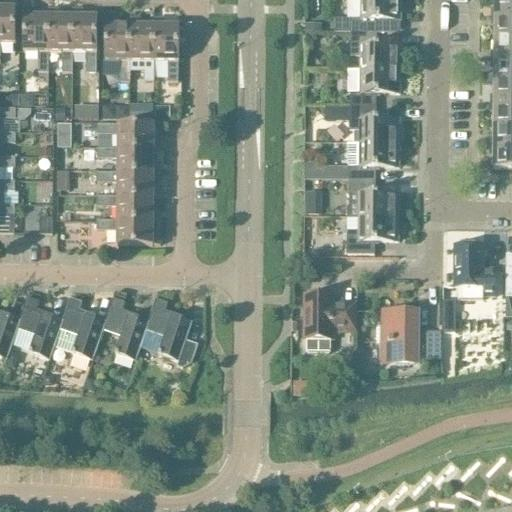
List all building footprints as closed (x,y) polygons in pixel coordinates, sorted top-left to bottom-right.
[(348,0),(348,18),(335,18),(335,35),(350,35),(376,35),(376,22),(400,22),(399,0),(348,0)] [(511,19),(511,0),(494,0),(494,19),(511,19)] [(0,46),(15,47),(15,11),(14,11),(14,3),(9,3),(9,5),(4,5),(4,11),(0,10),(0,46)] [(72,55),(72,19),(59,19),(59,14),(53,14),(53,11),(48,11),(48,19),(48,55),(62,55),(62,76),(72,76),(72,55)] [(78,11),(72,11),(72,19),(72,55),(85,55),(85,76),(96,76),(96,56),(97,56),(97,20),(83,20),(83,14),(78,14),(78,11)] [(48,19),(35,19),(35,14),(29,14),(29,12),(24,12),(24,19),(23,19),(23,55),(38,55),(38,76),(48,76),(48,55),(48,19)] [(511,41),(511,19),(494,19),(494,41),(511,41)] [(130,29),(129,29),(116,29),(116,23),(111,23),(111,21),(106,21),(106,29),(105,29),(105,65),(119,65),(119,85),(130,85),(130,65),(130,29)] [(154,29),(153,29),(140,29),(140,23),(135,23),(135,21),(130,21),(129,29),(130,29),(130,65),(143,65),(143,85),(154,85),(154,65),(154,29)] [(179,66),(179,29),(164,29),(164,23),(159,23),(159,21),(153,21),(153,29),(154,29),(154,65),(168,65),(168,85),(178,85),(178,66),(179,66)] [(321,23),(304,23),(304,32),(321,32),(321,23)] [(399,72),(399,48),(376,48),(376,35),(350,35),(350,58),(360,59),(360,72),(399,72)] [(511,62),(511,41),(494,41),(494,63),(511,62)] [(511,84),(511,62),(494,63),(494,84),(511,84)] [(399,96),(399,72),(360,72),(347,72),(346,95),(349,95),(349,109),(375,109),(375,103),(396,104),(398,101),(398,96),(399,96)] [(511,105),(511,84),(494,84),(493,106),(511,105)] [(511,127),(511,105),(493,106),(493,127),(511,127)] [(97,106),(86,106),(86,120),(97,120),(97,106)] [(168,106),(154,106),(154,118),(168,118),(168,106)] [(64,108),(55,108),(55,122),(64,121),(64,108)] [(398,146),(399,122),(375,122),(375,109),(349,109),(349,132),(359,133),(359,146),(398,146)] [(0,121),(15,122),(23,122),(29,117),(29,112),(15,112),(0,111),(0,121)] [(153,141),(153,126),(117,126),(117,127),(97,127),(97,137),(117,137),(117,151),(153,151),(153,152),(161,152),(161,147),(159,147),(159,141),(153,141)] [(511,149),(511,127),(493,127),(493,149),(511,149)] [(66,134),(58,134),(58,147),(66,147),(66,134)] [(0,145),(15,146),(15,135),(0,135),(0,145)] [(344,168),(335,168),(335,183),(349,183),(374,183),(375,170),(398,170),(398,146),(359,146),(349,146),(347,146),(347,168),(344,168)] [(51,148),(39,148),(39,158),(51,158),(51,148)] [(511,171),(511,149),(493,149),(493,171),(511,171)] [(153,165),(153,152),(153,151),(117,151),(97,151),(97,161),(117,161),(117,175),(117,176),(153,175),(153,176),(160,176),(160,170),(158,170),(158,165),(153,165)] [(0,169),(15,170),(15,159),(0,159),(0,169)] [(316,166),(304,166),(304,180),(316,180),(316,166)] [(153,189),(153,176),(153,175),(117,176),(117,175),(97,175),(97,186),(117,186),(117,199),(117,200),(153,200),(161,200),(161,194),(158,194),(158,189),(153,189)] [(0,207),(3,208),(3,194),(14,194),(14,183),(0,183),(0,207)] [(398,220),(398,196),(374,196),(374,183),(349,183),(348,206),(346,206),(346,220),(358,220),(398,220)] [(51,196),(40,196),(40,206),(51,206),(51,196)] [(153,213),(153,200),(117,200),(117,199),(97,199),(97,209),(116,210),(117,223),(153,223),(153,224),(160,224),(160,219),(158,219),(158,213),(153,213)] [(0,218),(14,218),(14,208),(3,208),(0,207),(0,218)] [(52,219),(39,219),(39,237),(52,237),(52,219)] [(397,244),(398,220),(358,220),(358,233),(346,233),(346,256),(374,257),(374,244),(397,244)] [(153,237),(153,224),(153,223),(117,223),(97,222),(97,233),(116,233),(116,248),(152,248),(160,248),(160,243),(158,243),(158,237),(153,237)] [(483,272),(483,248),(453,248),(453,290),(457,290),(457,303),(482,303),(482,299),(495,299),(495,272),(483,272)] [(357,334),(357,306),(333,306),(333,297),(304,297),(303,342),(306,342),(306,354),(308,356),(328,357),(330,354),(330,342),(332,342),(332,334),(357,334)] [(59,332),(62,323),(35,314),(38,304),(26,300),(19,323),(16,332),(17,332),(35,338),(29,356),(49,363),(54,350),(59,332)] [(105,323),(78,314),(81,304),(70,300),(62,323),(59,332),(54,350),(72,356),(71,357),(92,364),(102,333),(105,323)] [(148,324),(121,315),(124,304),(112,300),(105,323),(102,333),(120,339),(114,357),(135,364),(139,352),(145,333),(148,324)] [(145,333),(139,352),(158,358),(177,364),(176,368),(182,371),(191,365),(197,346),(185,342),(191,325),(164,315),(167,305),(155,301),(148,324),(145,333)] [(440,363),(440,334),(418,334),(418,314),(381,314),(381,330),(376,330),(376,343),(381,343),(381,366),(418,366),(418,357),(426,357),(426,362),(440,363)] [(0,360),(6,363),(17,332),(16,332),(19,323),(0,316),(0,360)] [(10,355),(7,368),(15,370),(18,357),(10,355)] [(47,377),(43,377),(43,387),(51,387),(51,381),(47,377)] [(87,380),(84,390),(93,393),(94,388),(91,381),(87,380)] [(306,381),(293,381),(293,397),(306,397),(306,381)]
